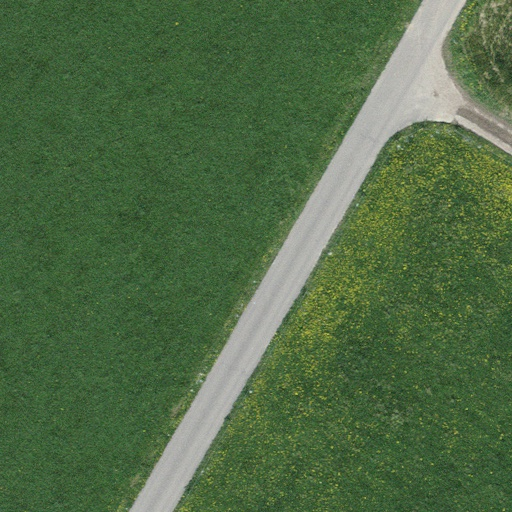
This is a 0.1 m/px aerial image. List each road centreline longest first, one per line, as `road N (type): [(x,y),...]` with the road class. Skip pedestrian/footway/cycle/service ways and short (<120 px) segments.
road 1 (unclassified): [(149,511),(444,0)]
road 2 (track): [(511,143),(400,75)]
